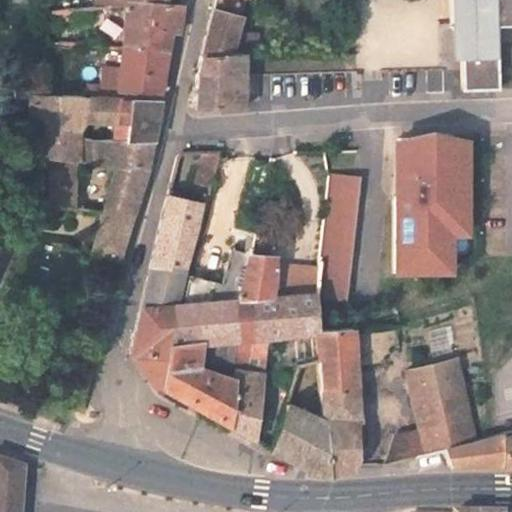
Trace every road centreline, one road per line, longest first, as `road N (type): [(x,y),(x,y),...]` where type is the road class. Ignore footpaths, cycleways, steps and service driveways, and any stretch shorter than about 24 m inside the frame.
road 1 (unclassified): [(165,129),(511,111)]
road 2 (unclassified): [(114,464),(118,428),(104,350),(165,129)]
road 3 (secondary): [(345,497),(259,496),(114,464)]
road 4 (secondary): [(511,490),(345,497)]
road 5 (unclassified): [(165,129),(193,0)]
road 6 (secondary): [(114,464),(0,426)]
